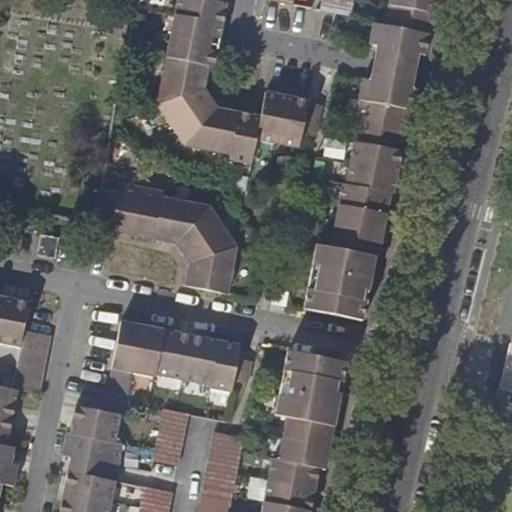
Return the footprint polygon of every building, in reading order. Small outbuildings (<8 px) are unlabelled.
[(216,72),(228,0),(179,0),(157,111),(184,153),(229,163),(228,167),(252,171),(257,148),(300,158),(304,141),(316,143),(322,111),(310,108),(310,106),(268,97),(262,123),(219,114),(207,95),(212,72),(216,72)] [(295,0),(265,0),(264,4),(293,10),(295,0)] [(352,21),(356,0),(323,0),(321,15),(352,21)] [(428,0),(392,0),(386,34),(374,31),(370,52),(377,54),(416,61),(428,0)] [(428,0),(416,61),(420,62),(426,63),(430,44),(433,44),(441,0),(428,0)] [(409,97),(416,61),(377,54),(374,69),(370,89),(409,97)] [(420,62),(416,61),(409,97),(413,97),(417,78),(420,62)] [(371,295),(375,272),(388,201),(409,97),(370,89),(364,88),(359,108),(362,109),(346,193),(342,192),(328,254),(315,252),(311,274),(317,275),(310,317),(362,329),(371,295)] [(413,97),(409,97),(388,201),(394,201),(410,118),(414,119),(420,99),(413,97)] [(118,200),(102,197),(98,228),(98,229),(113,233),(112,240),(180,255),(191,272),(187,291),(228,300),(238,254),(210,215),(161,205),(162,202),(120,191),(118,200)] [(75,223),(87,225),(88,217),(77,214),(75,223)] [(55,259),(58,239),(41,236),(37,257),(55,259)] [(317,275),(311,274),(303,316),(310,317),(317,275)] [(274,292),(270,309),(285,312),(289,295),(274,292)] [(0,498),(2,489),(14,490),(18,471),(12,468),(17,452),(7,448),(18,396),(39,401),(52,342),(26,336),(30,307),(0,301),(0,347),(21,353),(13,395),(0,391),(0,498)] [(240,359),(242,348),(123,326),(110,394),(130,398),(134,377),(156,381),(158,378),(213,388),(212,392),(233,396),(236,383),(248,384),(253,362),(240,359)] [(511,344),(511,345),(501,389),(511,392),(511,344)] [(313,511),(323,466),(328,467),(351,360),(293,349),(281,413),(288,415),(280,459),(277,459),(265,511),(313,511)] [(110,511),(116,486),(112,484),(115,471),(120,471),(124,449),(117,447),(125,407),(95,401),(91,415),(79,413),(72,440),(69,440),(65,460),(72,463),(61,511),(110,511)] [(181,468),(191,417),(167,413),(157,464),(181,468)] [(203,511),(231,511),(245,442),(219,436),(203,511)] [(141,511),(172,511),(176,496),(146,490),(141,511)]
